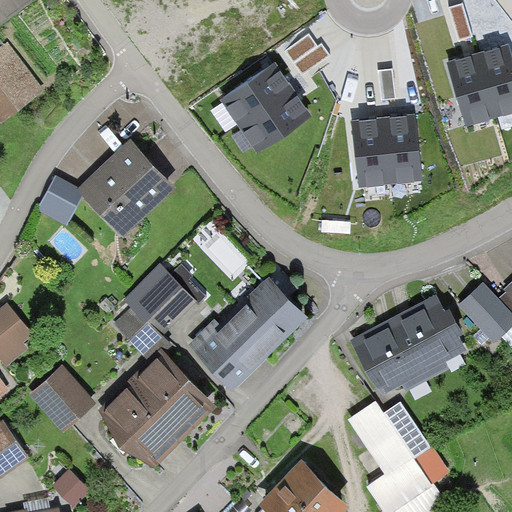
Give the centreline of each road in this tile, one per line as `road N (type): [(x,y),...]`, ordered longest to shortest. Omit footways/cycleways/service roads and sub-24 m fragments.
road 1 (residential): [(152,511),(310,344),(358,270)]
road 2 (residential): [(137,63),(246,202),(297,247),(358,270)]
road 3 (residential): [(137,63),(63,133),(0,238)]
road 4 (residential): [(358,270),(405,261),(511,211)]
